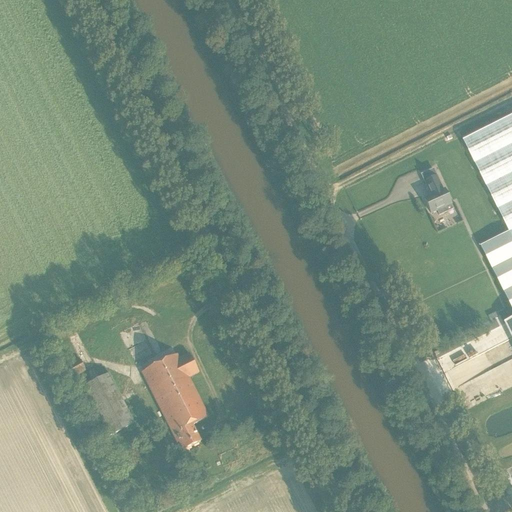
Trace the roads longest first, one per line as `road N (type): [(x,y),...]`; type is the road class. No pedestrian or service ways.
road 1 (unclassified): [(347,511),(87,0)]
road 2 (unclassified): [(488,511),(229,0)]
